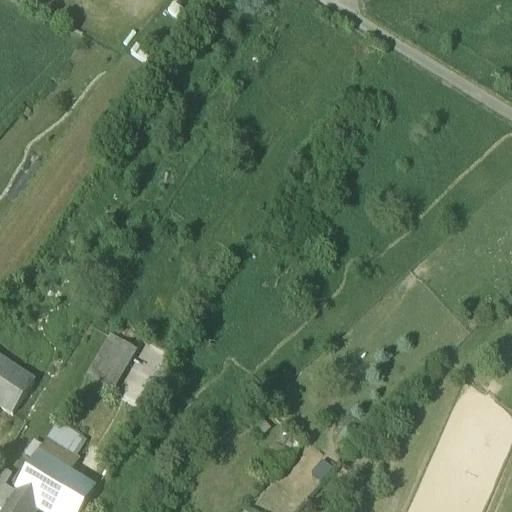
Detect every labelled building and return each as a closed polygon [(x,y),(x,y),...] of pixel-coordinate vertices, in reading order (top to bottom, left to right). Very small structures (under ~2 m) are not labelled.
[(35,388),(0,365),(0,413),(13,422),(35,388)] [(85,387),(71,412),(80,417),(94,392),(85,387)] [(285,441),(258,474),(273,484),(300,453),(285,441)] [(86,511),(95,497),(37,462),(16,495),(19,496),(38,508),(44,511),(86,511)] [(0,491),(0,511),(3,511),(11,498),(0,491)] [(19,496),(7,511),(35,511),(38,508),(19,496)]
